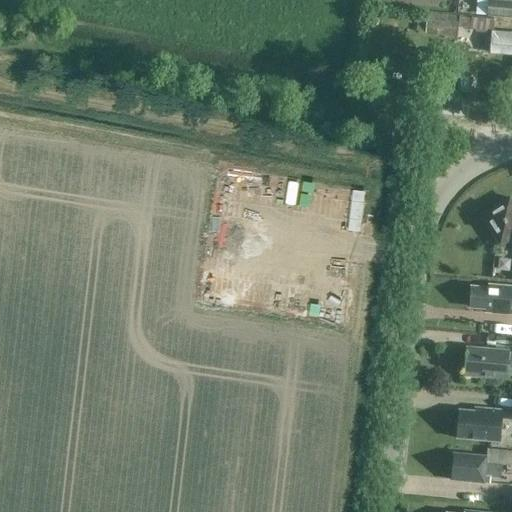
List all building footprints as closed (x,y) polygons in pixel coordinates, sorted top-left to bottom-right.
[(511,1),(491,0),(488,0),(487,16),(511,18),(511,1)] [(458,17),(427,14),(425,34),(456,37),(458,17)] [(457,27),(470,28),(471,18),(458,17),(457,27)] [(511,32),(492,31),(490,54),(511,55),(511,32)] [(511,201),(509,198),(495,207),(497,209),(483,219),(493,235),(495,234),(502,245),(508,241),(511,247),(511,275),(511,281),(511,280),(511,201)] [(511,287),(489,286),(488,290),(472,288),(470,307),(486,308),(486,313),(511,314),(511,287)] [(511,339),(496,338),(496,351),(467,348),(465,376),(507,380),(507,366),(511,366),(511,339)] [(458,438),(500,442),(503,411),(476,408),(476,412),(460,411),(458,438)] [(487,457),(454,454),(452,480),(484,483),(485,477),(501,478),(502,465),(486,464),(487,457)]
